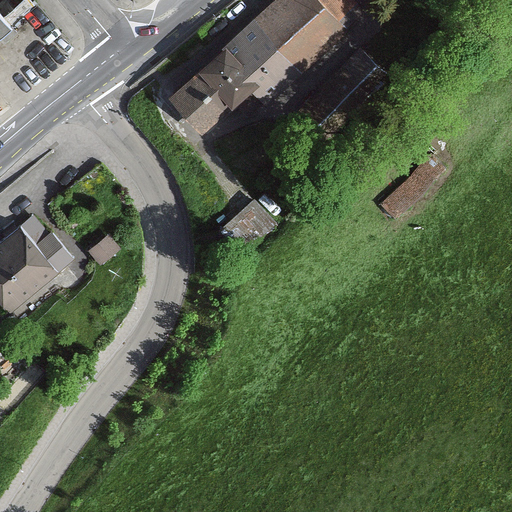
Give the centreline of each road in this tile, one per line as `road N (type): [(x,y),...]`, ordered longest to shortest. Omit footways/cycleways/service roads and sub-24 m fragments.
road 1 (trunk): [(414,511),(342,296),(198,0)]
road 2 (residential): [(77,87),(164,208),(167,285),(133,349),(20,511)]
